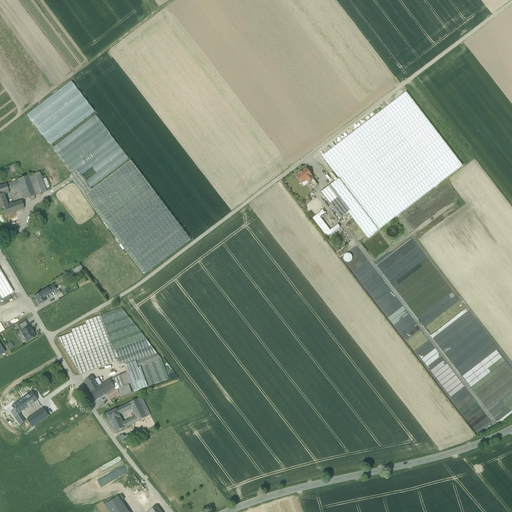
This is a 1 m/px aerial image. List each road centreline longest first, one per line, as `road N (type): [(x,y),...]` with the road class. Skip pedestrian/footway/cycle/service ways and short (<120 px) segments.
road 1 (track): [(511,2),(145,279),(48,337)]
road 2 (track): [(492,438),(304,158)]
road 3 (unclassified): [(0,254),(110,433),(170,511)]
road 4 (tertiary): [(229,511),(451,453),(511,428)]
road 5 (track): [(171,0),(0,129)]
